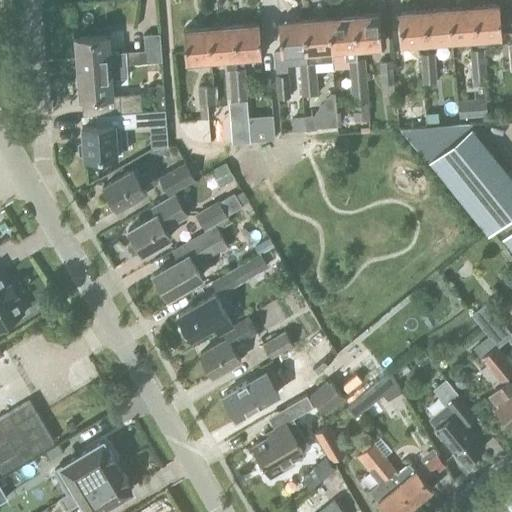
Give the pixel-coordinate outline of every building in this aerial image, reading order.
[(476,8),(478,39),(503,37),(501,6),(476,8)] [(453,41),(478,39),(476,8),(451,10),(453,41)] [(428,43),(453,41),(451,10),(426,12),(428,43)] [(403,44),(428,43),(426,12),(400,14),(403,44)] [(355,17),(358,48),(383,46),(381,15),(355,17)] [(355,17),(331,19),(333,50),(347,49),(347,51),(346,51),(346,59),(349,59),(350,75),(368,74),(367,57),(358,58),(357,48),(358,48),(355,17)] [(308,52),(309,62),(334,61),(333,50),(331,19),(306,21),(308,52)] [(306,21),(281,23),(283,54),(308,52),(306,21)] [(235,26),(238,57),(263,55),(261,24),(235,26)] [(237,57),(238,57),(235,26),(210,28),(213,59),(227,58),(227,65),(237,64),(237,57)] [(187,62),(213,59),(210,28),(184,31),(187,62)] [(76,38),(79,68),(128,65),(128,63),(163,60),(161,32),(145,33),(145,49),(127,51),(127,50),(110,52),(109,35),(76,38)] [(470,50),(471,64),(486,63),(485,48),(470,50)] [(436,52),(421,53),(422,68),(437,67),(436,52)] [(395,82),(393,59),(380,60),(382,83),(395,82)] [(317,62),(309,62),(299,63),(301,79),(318,78),(317,62)] [(487,79),(486,63),(471,64),(473,80),(487,79)] [(106,95),(108,113),(143,110),(141,92),(113,94),(112,77),(129,76),(128,65),(79,68),(81,97),(106,95)] [(246,67),(229,69),(230,84),(248,83),(246,67)] [(437,67),(422,68),(423,82),(438,81),(437,67)] [(276,74),(278,97),(292,96),(290,73),(276,74)] [(370,102),(368,74),(350,75),(352,104),(370,102)] [(318,78),(301,79),(302,95),(320,93),(318,78)] [(248,83),(230,84),(232,100),(249,99),(248,83)] [(165,84),(157,84),(159,109),(166,108),(165,84)] [(213,85),(198,87),(200,103),(215,102),(213,85)] [(315,115),(304,116),(306,131),(318,129),(317,128),(337,126),(335,93),(330,94),(315,113),(315,115)] [(460,118),(488,115),(486,97),(458,99),(460,118)] [(167,123),(166,108),(159,109),(148,109),(148,111),(149,124),(167,123)] [(148,111),(121,113),(122,127),(149,124),(148,111)] [(273,116),(248,117),(250,141),(275,139),(273,116)] [(304,116),(291,117),(292,132),(306,131),(304,116)] [(115,123),(83,126),(84,141),(79,143),(80,153),(85,154),(85,156),(117,154),(115,123)] [(225,128),(225,140),(244,140),(243,128),(225,128)] [(464,130),(431,157),(489,229),(511,211),(511,173),(479,132),(464,130)] [(175,190),(176,190),(196,179),(185,162),(159,176),(169,194),(175,190)] [(159,183),(152,168),(140,176),(135,168),(105,184),(118,207),(148,190),(147,189),(159,183)] [(175,190),(169,194),(150,205),(156,214),(131,228),(145,253),(172,237),(168,229),(190,216),(176,190),(175,190)] [(216,223),(229,216),(228,214),(243,205),(235,192),(220,200),(219,199),(196,212),(206,230),(216,224),(216,223)] [(212,280),(213,280),(209,272),(203,275),(196,264),(229,245),(220,229),(232,222),(229,216),(216,223),(216,224),(206,230),(172,249),(179,260),(156,273),(169,295),(194,281),(197,289),(212,280)] [(511,226),(502,235),(511,247),(511,226)] [(212,280),(220,295),(269,265),(261,251),(213,280),(212,280)] [(0,324),(9,319),(11,322),(23,314),(21,311),(24,310),(15,295),(18,293),(11,282),(8,284),(0,271),(0,324)] [(280,312),(282,317),(304,307),(293,283),(246,304),(255,323),(280,312)] [(220,331),(233,323),(216,294),(180,314),(186,325),(183,327),(182,330),(185,336),(188,337),(192,335),(192,337),(216,324),(220,331)] [(164,299),(145,310),(151,321),(170,310),(164,299)] [(234,345),(259,331),(250,315),(225,329),(229,337),(202,353),(215,375),(242,359),(234,345)] [(488,333),(497,343),(499,346),(511,335),(511,332),(503,321),(488,333)] [(264,343),(272,357),(295,344),(286,329),(264,343)] [(482,356),(481,356),(501,381),(511,372),(511,362),(499,346),(497,343),(496,344),(489,336),(475,347),(482,356)] [(266,369),(224,394),(237,417),(279,393),(266,369)] [(310,394),(311,396),(326,414),(346,397),(330,378),(328,379),(310,394)] [(448,403),(447,403),(429,417),(466,462),(486,446),(468,423),(477,415),(460,393),(458,394),(446,379),(435,388),(448,403)] [(511,382),(508,379),(488,395),(498,407),(498,408),(511,425),(511,424),(511,382)] [(313,405),(307,394),(287,405),(293,416),(313,405)] [(0,468),(2,472),(54,441),(29,400),(0,417),(0,468)] [(255,444),(272,475),(289,466),(287,463),(305,453),(300,443),(306,440),(293,418),(277,427),(278,431),(255,444)] [(329,424),(315,433),(329,456),(343,448),(329,424)] [(61,498),(117,464),(114,458),(115,458),(108,446),(107,447),(103,440),(55,469),(69,492),(60,498),(61,498)] [(411,461),(398,471),(375,442),(359,454),(371,469),(373,467),(380,461),(414,504),(433,488),(427,481),(435,474),(425,461),(416,468),(411,461)] [(312,487),(337,468),(327,456),(303,476),(312,487)] [(388,511),(403,511),(414,504),(380,461),(373,467),(383,479),(370,489),(388,511)] [(89,511),(92,511),(132,488),(128,481),(129,481),(122,469),(121,470),(117,464),(61,498),(66,508),(82,499),(89,511)] [(347,511),(335,498),(317,511),(347,511)]
